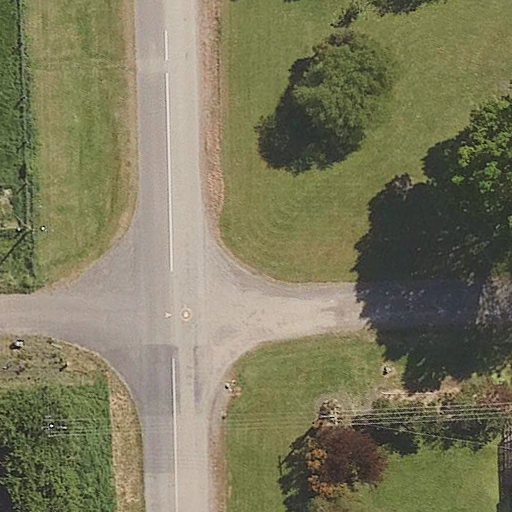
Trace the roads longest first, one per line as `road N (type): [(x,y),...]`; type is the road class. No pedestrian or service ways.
road 1 (residential): [(511,307),(171,307)]
road 2 (unclassified): [(162,0),(171,307)]
road 3 (unclassified): [(171,307),(175,511)]
road 4 (unclassified): [(0,312),(171,307)]
